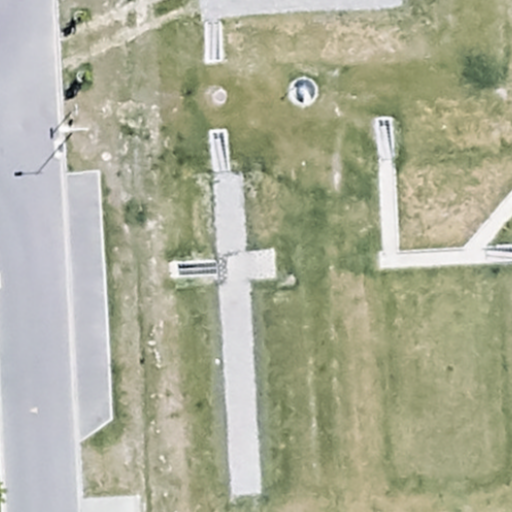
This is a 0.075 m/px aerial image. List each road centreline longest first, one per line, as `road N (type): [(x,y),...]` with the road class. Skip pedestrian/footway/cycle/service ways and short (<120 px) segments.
road 1 (residential): [(39,511),(15,121)]
road 2 (residential): [(15,121),(13,0)]
